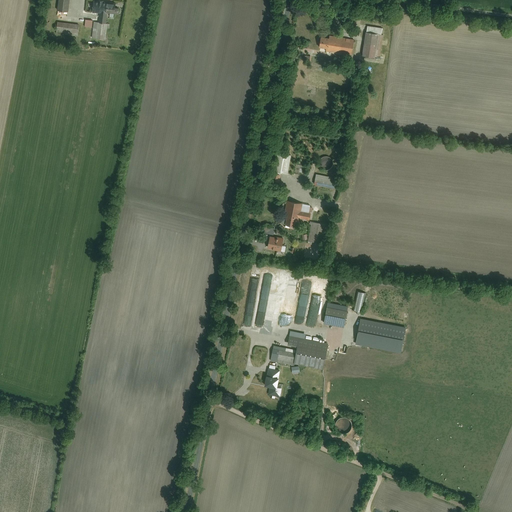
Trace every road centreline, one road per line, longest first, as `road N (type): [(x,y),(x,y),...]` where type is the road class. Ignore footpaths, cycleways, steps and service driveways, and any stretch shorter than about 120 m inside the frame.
road 1 (tertiary): [(185,511),(288,0)]
road 2 (track): [(209,399),(487,511)]
road 3 (track): [(511,16),(385,0)]
